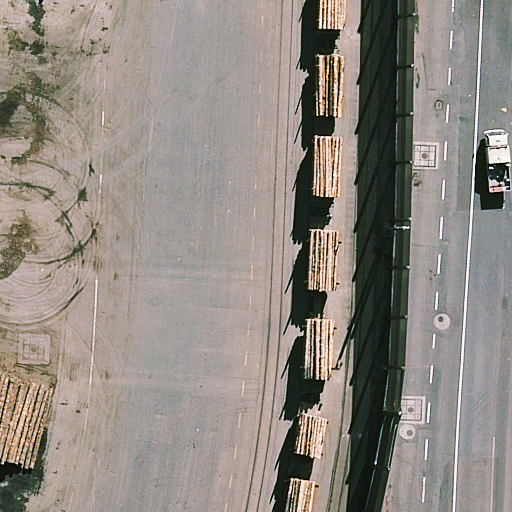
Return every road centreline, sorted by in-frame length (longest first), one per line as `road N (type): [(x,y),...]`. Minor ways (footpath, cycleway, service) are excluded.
road 1 (unclassified): [(493,511),(499,335)]
road 2 (unclassified): [(499,335),(511,160)]
